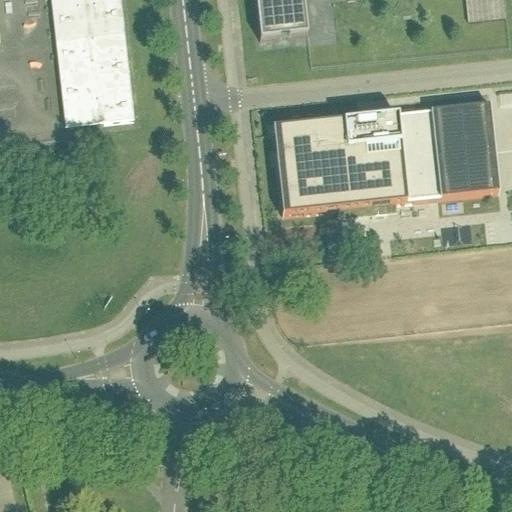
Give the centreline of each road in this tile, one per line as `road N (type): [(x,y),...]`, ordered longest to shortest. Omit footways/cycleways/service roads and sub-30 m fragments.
road 1 (unclassified): [(511,71),(196,103)]
road 2 (tertiary): [(511,499),(343,435)]
road 3 (tertiary): [(203,244),(196,103)]
road 4 (tertiary): [(218,402),(343,435)]
road 5 (tertiary): [(343,435),(235,372)]
